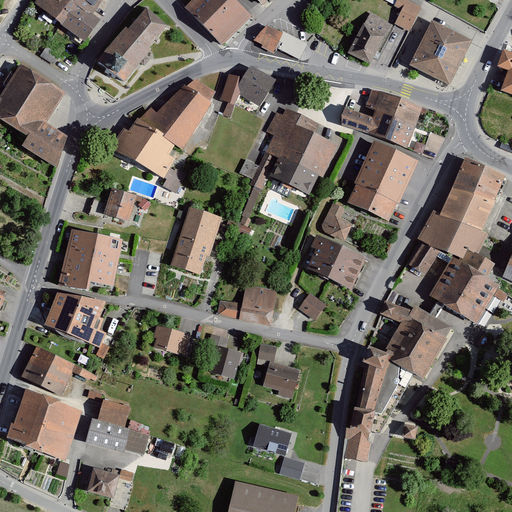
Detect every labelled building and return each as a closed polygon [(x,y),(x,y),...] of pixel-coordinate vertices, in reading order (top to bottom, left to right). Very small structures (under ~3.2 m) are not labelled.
[(103,0),(35,0),(33,4),(84,41),(99,20),(93,15),(103,0)] [(192,0),(184,8),(223,46),(251,17),(235,0),(192,0)] [(252,0),(262,9),(271,0),(252,0)] [(418,8),(401,0),(396,0),(393,7),(401,11),(394,25),(407,31),(418,8)] [(100,62),(127,84),(154,51),(151,48),(167,29),(146,12),(130,31),(127,29),(100,62)] [(371,66),(392,27),(369,15),(348,54),(371,66)] [(472,40),(434,21),(412,65),(449,84),(472,40)] [(306,45),(267,27),(254,42),(262,46),(261,50),(275,56),(277,51),(299,61),(306,45)] [(511,51),(505,49),(499,66),(511,70),(504,91),(511,94),(511,51)] [(20,65),(0,94),(0,117),(28,134),(22,144),(57,166),(68,135),(47,121),(64,92),(20,65)] [(243,80),(229,74),(220,99),(236,105),(239,96),(261,108),(277,82),(250,69),(243,80)] [(194,78),(188,87),(206,100),(213,91),(194,78)] [(188,87),(185,86),(157,113),(150,108),(139,120),(177,144),(184,148),(212,104),(206,100),(188,87)] [(408,146),(421,107),(371,90),(364,113),(346,107),(340,123),(408,146)] [(279,159),(271,176),(309,195),(319,172),(322,173),(337,142),(308,128),(311,120),(286,108),(283,114),(277,111),(267,132),(274,135),(250,184),(261,189),(276,157),(279,159)] [(177,144),(139,120),(131,132),(125,129),(113,149),(164,180),(178,157),(172,153),(177,144)] [(419,161),(376,141),(347,203),(390,223),(419,161)] [(423,154),(427,145),(417,141),(414,149),(423,154)] [(511,145),(502,141),(499,147),(511,152),(511,145)] [(504,176),(465,158),(440,211),(434,209),(420,237),(426,239),(442,247),(489,273),(495,262),(479,253),(489,233),(482,229),(504,176)] [(136,196),(112,188),(104,215),(128,222),(136,196)] [(344,208),(332,203),(321,226),(321,230),(323,232),(345,242),(354,224),(340,218),(344,208)] [(190,209),(170,265),(201,276),(220,219),(190,209)] [(124,243),(72,230),(58,284),(88,290),(90,280),(114,285),(124,243)] [(318,235),(304,267),(353,289),(368,256),(318,235)] [(442,247),(426,239),(410,264),(424,275),(442,247)] [(511,253),(502,276),(511,280),(511,253)] [(453,258),(431,296),(439,301),(445,304),(480,323),(502,284),(453,258)] [(277,292),(244,287),(241,305),(220,302),(218,313),(272,322),(277,292)] [(105,301),(56,292),(45,324),(100,347),(106,332),(100,329),(105,318),(100,315),(105,301)] [(324,304),(308,293),(299,308),(314,318),(324,304)] [(431,316),(415,306),(412,310),(385,300),(381,313),(401,321),(384,353),(385,356),(391,359),(423,378),(452,328),(436,319),(431,316)] [(445,304),(439,301),(431,316),(436,319),(445,304)] [(192,336),(155,326),(149,345),(186,355),(192,336)] [(277,346),(261,343),(258,359),(275,362),(277,346)] [(242,352),(216,345),(209,371),(235,378),(242,352)] [(97,376),(35,346),(20,377),(60,396),(73,370),(95,381),(97,376)] [(384,353),(370,347),(365,361),(371,364),(362,408),(355,408),(351,426),(346,426),(344,439),(347,440),(343,459),(367,460),(374,432),(377,411),(383,413),(398,383),(398,366),(391,359),(385,356),(384,353)] [(301,370),(270,361),(263,385),(280,390),(278,394),(292,399),(301,370)] [(84,410),(26,388),(8,435),(66,457),(84,410)] [(131,406),(104,399),(99,420),(93,419),(87,441),(124,451),(129,429),(126,428),(131,406)] [(291,432),(259,423),(252,445),(284,455),(291,432)] [(417,426),(405,424),(403,437),(415,439),(417,426)] [(304,463),(285,457),(280,474),(300,479),(304,463)] [(57,472),(66,476),(70,464),(61,461),(57,472)] [(88,491),(112,498),(116,482),(118,474),(94,468),(88,491)] [(120,478),(133,479),(134,471),(121,470),(120,478)] [(295,511),(300,494),(235,479),(226,511),(295,511)] [(124,510),(130,486),(116,482),(112,498),(109,506),(124,510)]
